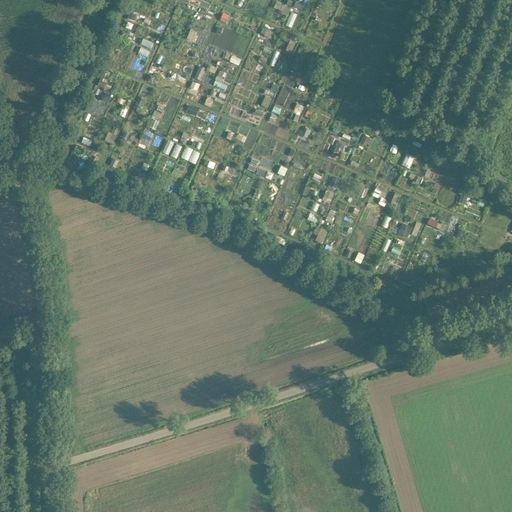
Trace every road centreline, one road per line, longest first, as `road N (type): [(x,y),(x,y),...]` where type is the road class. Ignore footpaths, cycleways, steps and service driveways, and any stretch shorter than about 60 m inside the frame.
road 1 (unclassified): [(53,455),(511,322)]
road 2 (unclassified): [(53,455),(43,242),(0,130)]
road 3 (track): [(0,173),(48,140),(102,0)]
road 4 (track): [(511,280),(437,302),(430,313),(434,346)]
